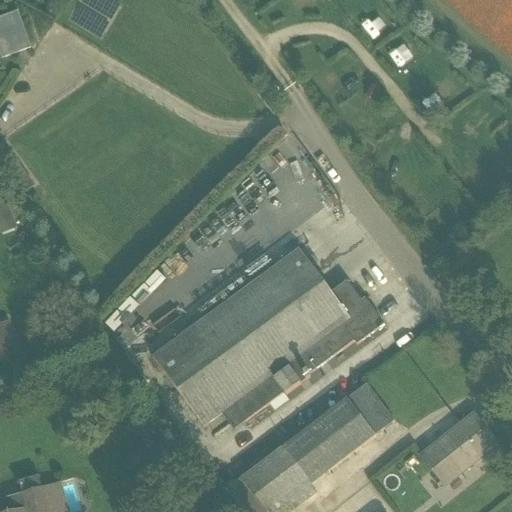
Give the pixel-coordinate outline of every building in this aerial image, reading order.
[(362,27),(373,40),(385,30),(374,17),(362,27)] [(387,58),(396,69),(409,58),(399,47),(387,58)] [(357,347),(385,326),(372,309),(369,312),(347,283),(331,295),(300,252),(153,361),(205,430),(234,408),(246,425),(285,396),(286,397),(311,379),(310,377),(355,343),(357,347)] [(0,361),(22,353),(11,323),(0,327),(0,361)] [(347,400),(376,438),(394,423),(366,386),(347,400)] [(218,511),(295,511),(316,496),(311,488),(376,438),(347,400),(212,504),(218,511)] [(444,488),(498,446),(474,416),(421,458),(444,488)] [(269,454),(293,435),(284,424),(260,443),(269,454)] [(162,436),(161,435),(160,433),(144,443),(160,467),(176,456),(171,449),(162,436)] [(207,495),(217,487),(213,482),(203,489),(207,495)] [(55,511),(49,488),(0,502),(0,511),(55,511)]
